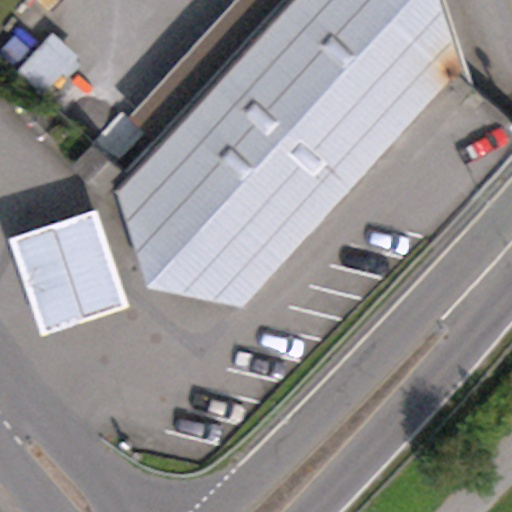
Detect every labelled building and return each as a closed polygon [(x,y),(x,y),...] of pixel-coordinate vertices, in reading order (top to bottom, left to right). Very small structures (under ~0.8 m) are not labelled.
[(386,143),(401,156),(471,77),(453,69),(430,0),(282,0),(153,141),(125,172),(159,274),(248,294),(386,143)] [(236,0),(129,118),(153,141),(282,0),(236,0)] [(430,0),(453,69),(471,77),(445,0),(430,0)] [(121,174),(93,150),(78,167),(105,191),(121,174)] [(42,335),(128,306),(96,211),(10,240),(42,335)]
